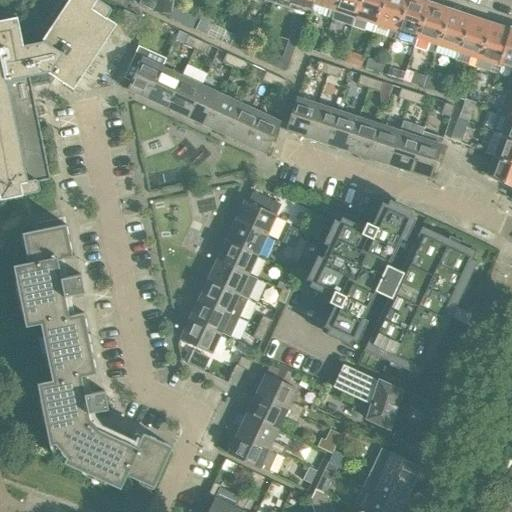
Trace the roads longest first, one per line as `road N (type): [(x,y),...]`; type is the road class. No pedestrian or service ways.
road 1 (residential): [(160,511),(196,424),(190,411),(141,379),(89,109)]
road 2 (residential): [(511,227),(277,139)]
road 3 (residential): [(458,511),(511,363)]
